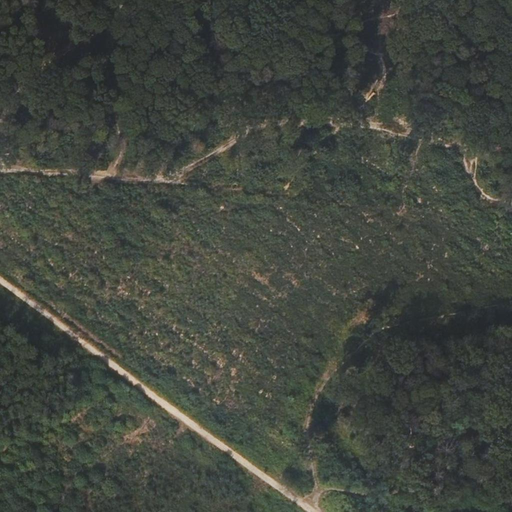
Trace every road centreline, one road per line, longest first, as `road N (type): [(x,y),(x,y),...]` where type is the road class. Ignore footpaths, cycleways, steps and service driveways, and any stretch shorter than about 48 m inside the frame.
road 1 (track): [(511,219),(478,191),(460,149),(415,131),(342,123),(273,125),(165,182),(0,169)]
road 2 (track): [(0,279),(315,511)]
road 3 (track): [(318,511),(307,426),(339,359),(369,332),(511,301)]
road 4 (track): [(319,511),(329,490),(510,499)]
